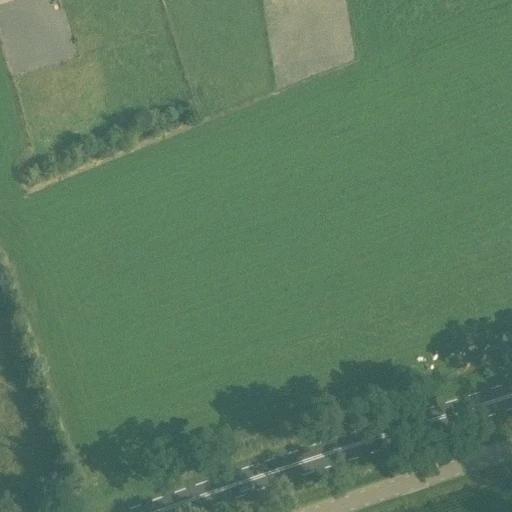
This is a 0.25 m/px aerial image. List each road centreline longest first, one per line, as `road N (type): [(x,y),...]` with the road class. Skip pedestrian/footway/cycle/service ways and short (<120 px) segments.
road 1 (primary): [(164,511),(511,400)]
road 2 (unclassified): [(338,511),(511,456)]
